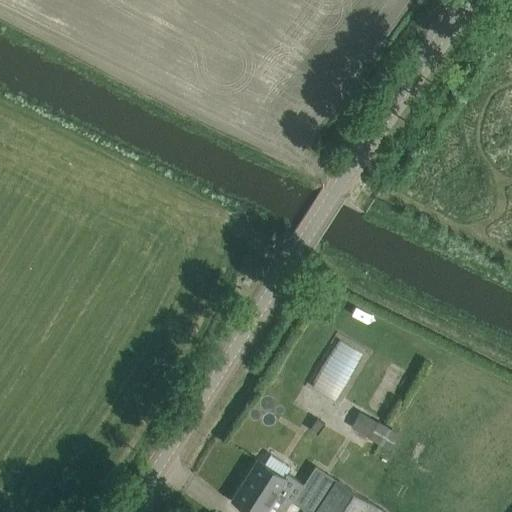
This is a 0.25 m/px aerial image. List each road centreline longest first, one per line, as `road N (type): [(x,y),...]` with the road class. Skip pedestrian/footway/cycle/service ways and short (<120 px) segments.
road 1 (tertiary): [(130,511),(466,0)]
road 2 (track): [(343,183),(0,13)]
